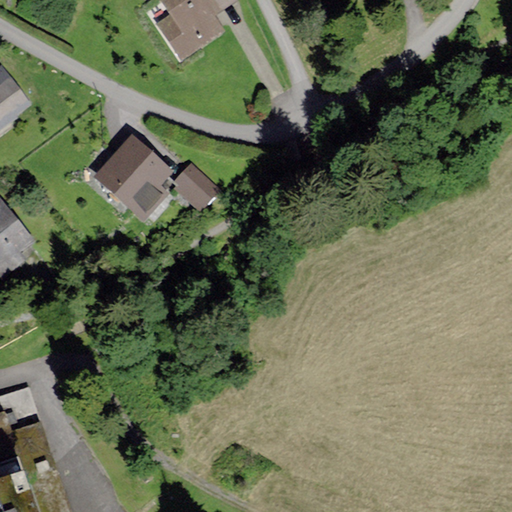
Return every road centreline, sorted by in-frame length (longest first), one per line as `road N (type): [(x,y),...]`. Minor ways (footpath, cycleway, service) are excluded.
road 1 (residential): [(324,120),(295,135),(217,128),(121,93),(0,26)]
road 2 (residential): [(464,0),(406,61),(324,120)]
road 3 (residential): [(264,0),(324,120)]
